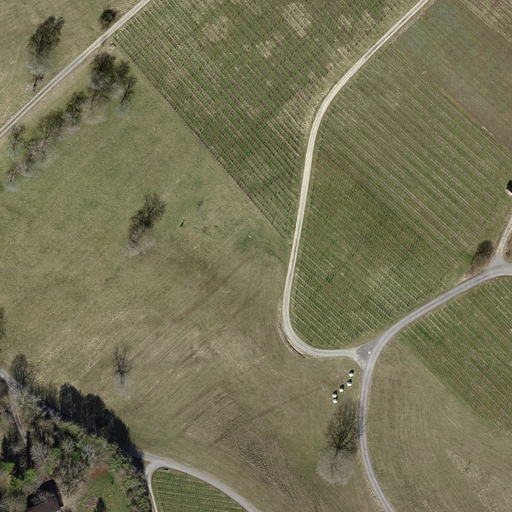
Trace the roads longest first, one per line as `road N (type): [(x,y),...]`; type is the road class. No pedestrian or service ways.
road 1 (track): [(424,0),(324,106),(287,291),(287,322),(305,346),(355,350),(387,335)]
road 2 (track): [(393,511),(363,432),(371,364),(387,335),(421,309),(497,270)]
road 3 (track): [(255,511),(199,474),(116,444),(0,369)]
road 4 (track): [(0,134),(147,0)]
